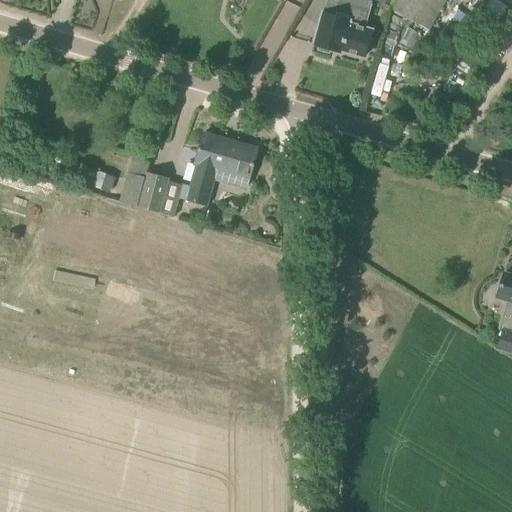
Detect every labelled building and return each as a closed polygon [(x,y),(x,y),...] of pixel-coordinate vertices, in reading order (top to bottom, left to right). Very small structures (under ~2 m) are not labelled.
[(398,0),(393,10),(428,31),(446,0),(398,0)] [(371,11),(338,1),(334,16),(323,13),(314,45),(368,60),(376,29),(367,27),(371,11)] [(201,149),(190,188),(186,201),(207,207),(211,194),(214,182),(246,191),(258,149),(204,134),(199,149),(201,149)] [(98,172),(94,186),(108,190),(112,176),(98,172)] [(146,175),(137,206),(160,212),(167,186),(168,181),(169,178),(147,172),(146,175)] [(502,331),(504,332),(511,333),(511,276),(503,274),(497,296),(507,300),(499,330),(502,331)] [(511,333),(504,332),(500,349),(511,352),(511,333)]
